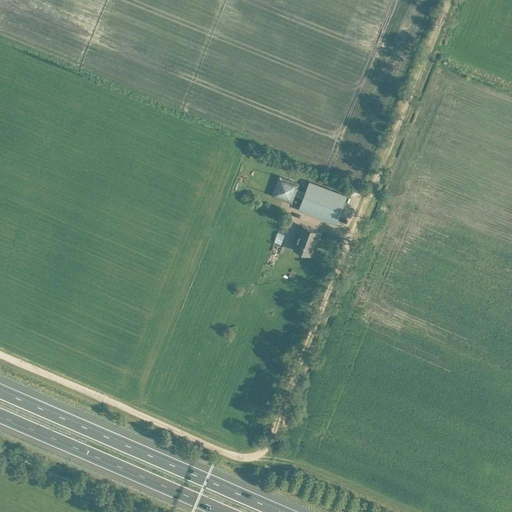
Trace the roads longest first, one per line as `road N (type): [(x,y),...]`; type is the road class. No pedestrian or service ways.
road 1 (track): [(252,468),(442,0)]
road 2 (motorway): [(283,511),(0,388)]
road 3 (track): [(252,468),(0,358)]
road 4 (motorway): [(0,414),(225,511)]
road 5 (track): [(0,445),(158,511)]
